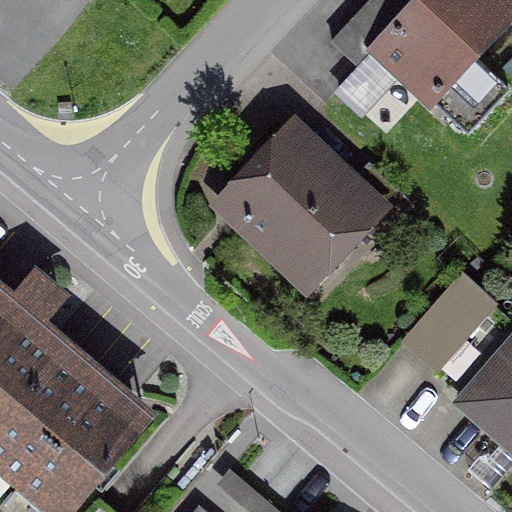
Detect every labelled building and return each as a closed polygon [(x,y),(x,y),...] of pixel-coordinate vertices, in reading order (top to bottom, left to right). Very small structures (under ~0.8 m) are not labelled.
[(509,90),(474,58),(511,17),(511,1),(510,0),(417,0),(409,10),(397,0),(371,0),(332,42),(359,67),(376,48),(468,134),(509,90)] [(348,184),(291,130),(224,202),(300,274),(326,246),(336,255),(377,210),(392,224),(412,203),(369,162),(348,184)] [(409,334),(443,364),(495,304),(462,274),(409,334)] [(0,466),(53,511),(69,511),(140,428),(0,309),(0,466)] [(511,349),(466,403),(511,442),(511,349)] [(283,511),(229,469),(215,486),(248,511),(283,511)]
